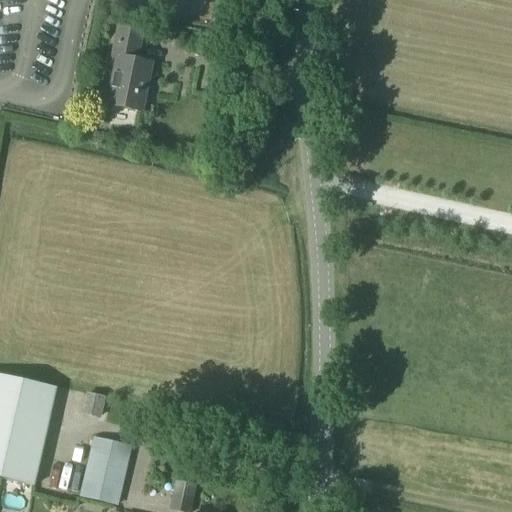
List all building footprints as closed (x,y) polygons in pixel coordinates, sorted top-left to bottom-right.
[(116,60),(107,106),(141,113),(150,65),(136,62),(141,34),(116,29),(110,59),(116,60)] [(0,479),(33,487),(56,390),(0,377),(0,479)] [(88,393),(84,411),(98,414),(103,396),(88,393)] [(93,437),(80,495),(116,503),(129,445),(93,437)] [(187,511),(188,511),(194,485),(187,483),(189,478),(175,475),(168,508),(187,511)]
